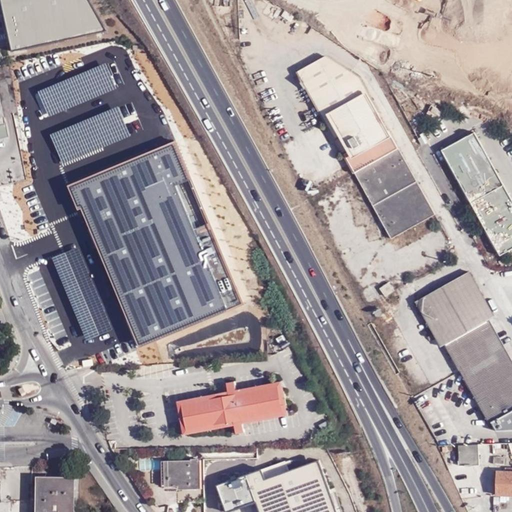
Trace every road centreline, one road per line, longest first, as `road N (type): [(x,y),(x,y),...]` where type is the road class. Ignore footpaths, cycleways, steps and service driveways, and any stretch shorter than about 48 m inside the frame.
road 1 (secondary): [(144,0),(344,366)]
road 2 (residential): [(511,327),(366,72),(275,29)]
road 3 (secondary): [(321,288),(167,0)]
road 4 (tertiary): [(451,511),(321,288)]
road 5 (secondary): [(434,511),(321,288)]
road 6 (secondary): [(344,366),(424,511)]
road 7 (secondary): [(344,366),(397,511)]
